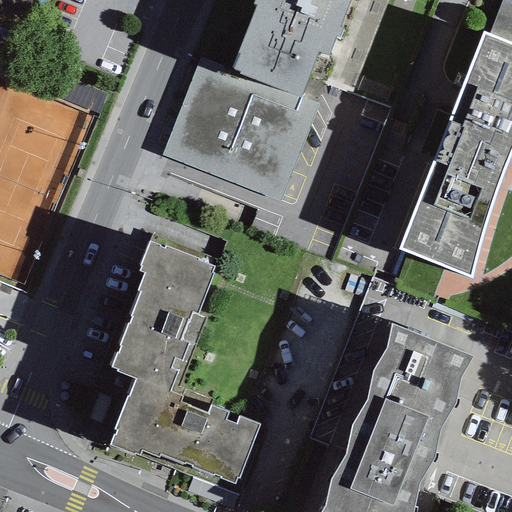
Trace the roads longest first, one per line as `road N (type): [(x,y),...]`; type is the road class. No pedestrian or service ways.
road 1 (residential): [(191,0),(10,460)]
road 2 (secondary): [(132,511),(10,460)]
